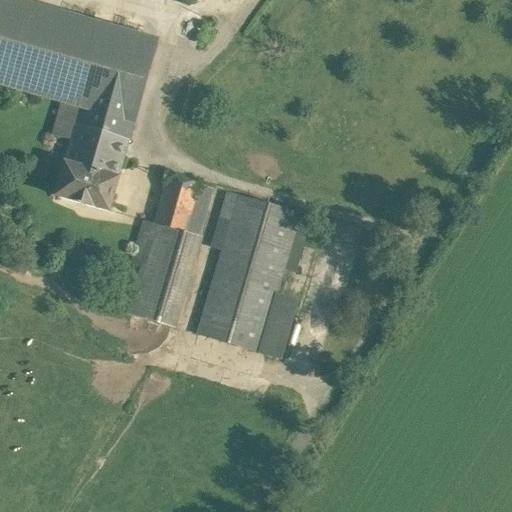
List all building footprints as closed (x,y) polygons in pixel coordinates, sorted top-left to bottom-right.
[(157,43),(6,0),(1,0),(0,6),(0,82),(63,100),(82,106),(76,126),(129,141),(157,43)] [(82,106),(63,100),(53,135),(72,141),(76,126),(82,106)] [(129,141),(76,126),(72,141),(66,164),(119,178),(129,141)] [(119,178),(66,164),(56,197),(109,212),(119,178)] [(200,185),(169,176),(155,224),(186,233),(200,185)] [(200,185),(186,233),(201,238),(215,190),(200,185)] [(229,194),(213,248),(222,251),(238,197),(229,194)] [(222,251),(198,335),(261,353),(278,295),(285,269),(301,215),(238,197),(222,251)] [(301,215),(285,269),(295,272),(311,218),(301,215)] [(145,221),(133,264),(143,267),(155,224),(145,221)] [(186,233),(155,224),(143,267),(129,314),(175,328),(201,238),(186,233)] [(300,302),(278,295),(261,353),(283,360),(300,302)]
